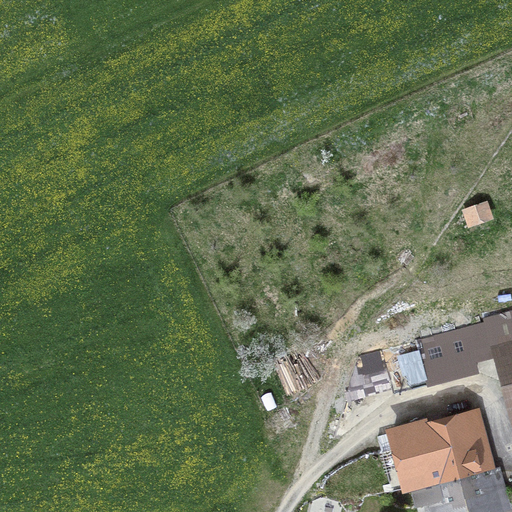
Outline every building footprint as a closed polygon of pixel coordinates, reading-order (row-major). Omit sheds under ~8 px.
[(464,207),(470,223),(495,215),(489,199),(464,207)] [(511,312),(485,319),(486,323),(417,341),(427,380),(425,380),(427,388),(480,374),(477,363),(493,359),(511,431),(511,312)] [(495,468),(479,408),(428,422),(427,418),(384,429),(401,495),(412,492),(416,508),(429,505),(430,511),(504,511),(511,510),(500,467),(495,468)] [(365,495),(318,508),(318,511),(383,511),(381,496),(366,499),(365,495)] [(263,511),(259,497),(220,511),(263,511)]
